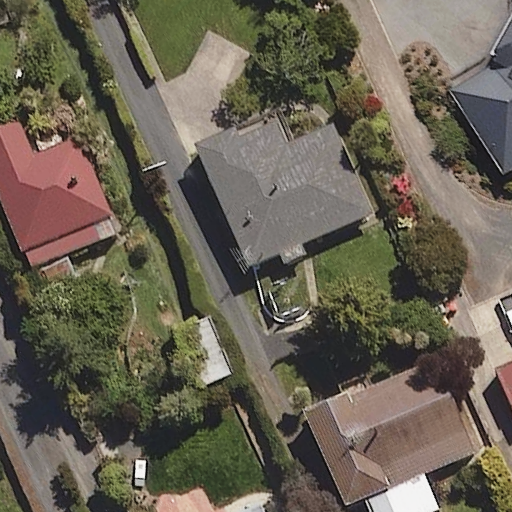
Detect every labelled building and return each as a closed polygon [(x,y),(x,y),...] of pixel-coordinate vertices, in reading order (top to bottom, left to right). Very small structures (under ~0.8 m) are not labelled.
[(511,174),(511,65),(463,96),(511,174)] [(288,274),(311,264),(306,254),(373,224),(333,133),(291,152),(281,128),(241,146),(237,138),(199,156),(253,277),(283,264),(288,274)] [(37,165),(25,135),(0,145),(0,205),(30,277),(122,238),(83,146),(37,165)] [(233,381),(214,332),(182,344),(201,393),(233,381)] [(477,456),(436,367),(310,426),(350,511),(355,511),(369,506),(371,511),(439,511),(425,481),(477,456)] [(511,371),(498,378),(511,410),(511,371)]
